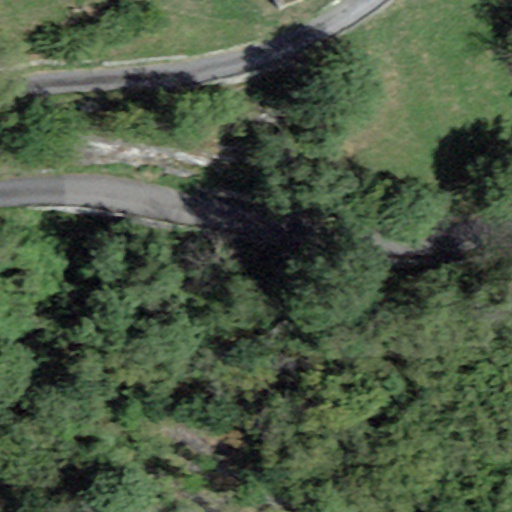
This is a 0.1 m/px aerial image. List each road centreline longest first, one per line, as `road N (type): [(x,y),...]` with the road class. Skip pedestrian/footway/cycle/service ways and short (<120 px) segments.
road 1 (unclassified): [(511,228),(423,246),(88,187),(0,196)]
road 2 (track): [(0,93),(178,75),(257,56),(365,0)]
